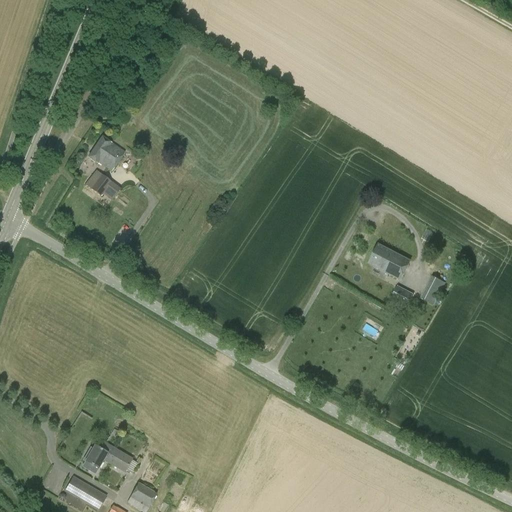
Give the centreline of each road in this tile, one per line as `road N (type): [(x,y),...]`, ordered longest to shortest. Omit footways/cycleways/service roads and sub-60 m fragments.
road 1 (unclassified): [(511,501),(268,373),(6,219)]
road 2 (unknown): [(268,373),(373,205),(391,205),(416,231),(421,258),(414,280)]
road 3 (tertiary): [(6,219),(97,0)]
